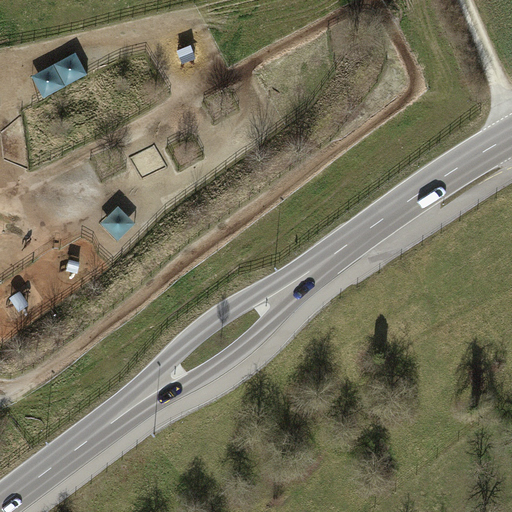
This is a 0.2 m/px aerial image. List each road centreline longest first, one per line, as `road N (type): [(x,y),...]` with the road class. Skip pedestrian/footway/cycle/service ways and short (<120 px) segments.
road 1 (primary): [(0,507),(288,286),(511,136)]
road 2 (track): [(511,113),(459,0)]
